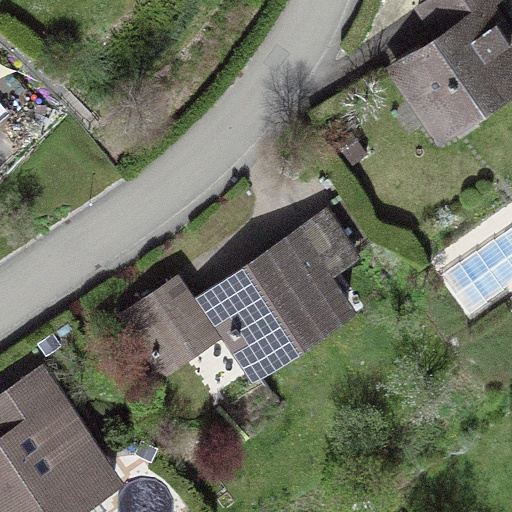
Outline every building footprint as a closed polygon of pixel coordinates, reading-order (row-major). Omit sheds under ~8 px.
[(395,65),(441,134),(511,85),(511,43),(486,6),(494,0),(431,0),(450,27),(395,65)] [(347,307),(296,232),(203,295),(254,370),(347,307)] [(511,243),(451,283),(474,319),(511,295),(511,243)] [(174,279),(125,313),(142,337),(191,303),(174,279)] [(0,397),(0,422),(8,434),(0,439),(0,511),(45,511),(74,492),(80,501),(113,478),(39,370),(0,397)]
